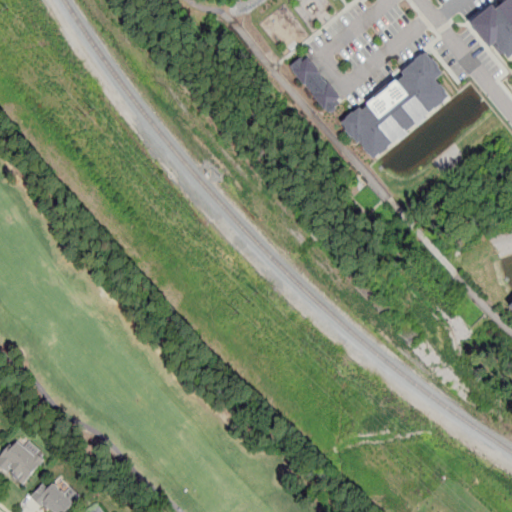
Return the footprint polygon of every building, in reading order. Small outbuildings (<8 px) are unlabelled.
[(499,0),(511,0),(511,53),(500,40),(494,46),(473,22),(499,0)] [(427,53),(458,91),(377,158),(345,119),(427,53)] [(339,104),(330,113),(294,70),(295,69),(292,66),(301,58),(304,61),(309,57),(342,97),(337,101),(339,104)] [(0,458),(0,467),(25,486),(46,458),(17,436),(0,458)] [(32,498),(50,511),(69,511),(76,503),(46,480),(32,498)]
